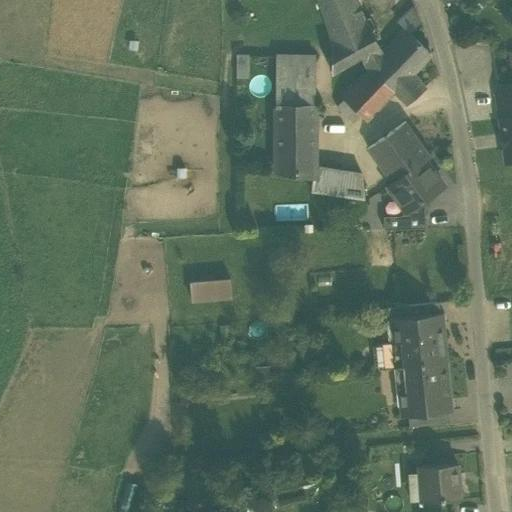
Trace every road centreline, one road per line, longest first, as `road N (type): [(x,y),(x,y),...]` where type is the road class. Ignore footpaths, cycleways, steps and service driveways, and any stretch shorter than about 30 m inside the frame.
road 1 (residential): [(496,511),(460,126),(425,0)]
road 2 (track): [(488,423),(136,460)]
